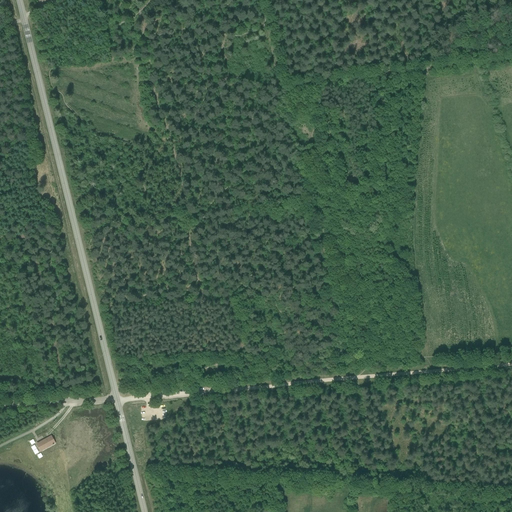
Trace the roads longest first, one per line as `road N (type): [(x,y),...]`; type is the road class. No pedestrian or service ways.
road 1 (tertiary): [(144,511),(19,0)]
road 2 (track): [(292,84),(511,56)]
road 3 (track): [(167,394),(324,381)]
road 4 (track): [(355,378),(511,365)]
